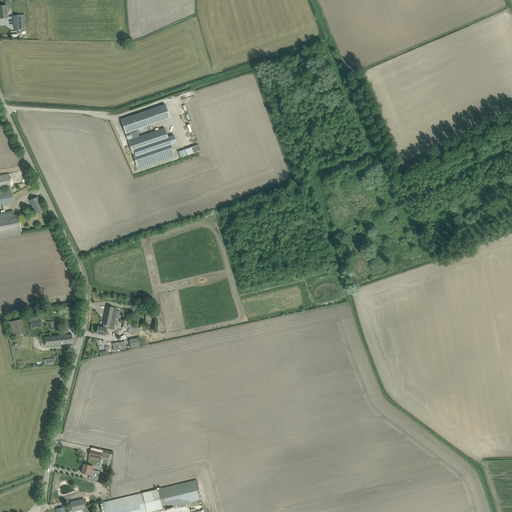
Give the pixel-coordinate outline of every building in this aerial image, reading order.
[(15,27),(17,27),(17,31),(22,30),(22,27),(21,15),(14,16),(15,27)] [(153,109),(121,120),(122,124),(125,133),(137,167),(174,154),(170,145),(176,143),(173,135),(168,137),(165,128),(132,139),(130,132),(157,122),(170,118),(169,115),(167,108),(166,107),(165,104),(153,109)] [(179,157),(199,150),(197,144),(177,151),(179,157)] [(9,174),(4,174),(0,175),(0,204),(2,204),(4,204),(14,202),(12,190),(9,174)] [(37,197),(33,199),(30,200),(36,214),(43,210),(37,197)] [(0,237),(22,234),(22,233),(22,232),(18,214),(14,215),(13,211),(5,212),(1,213),(0,213),(0,237)] [(107,306),(104,320),(115,322),(115,321),(116,315),(115,315),(117,308),(112,307),(107,306)] [(127,316),(126,321),(131,322),(131,321),(134,321),(135,317),(136,317),(137,312),(133,311),(133,312),(129,312),(129,316),(127,316)] [(40,315),(29,317),(31,328),(42,325),(41,318),(40,315)] [(8,322),(11,336),(25,333),(22,319),(8,322)] [(123,323),(123,327),(126,327),(127,321),(124,321),(124,320),(120,319),(119,322),(123,323)] [(98,326),(97,333),(105,335),(107,335),(107,332),(106,332),(107,328),(108,329),(109,326),(114,327),(115,322),(104,320),(103,324),(104,324),(103,327),(98,326)] [(130,322),(127,326),(129,328),(132,330),(135,326),(130,322)] [(49,336),(44,337),(45,346),(68,344),(73,343),(72,334),(67,335),(49,336)] [(139,338),(129,340),(131,348),(141,346),(139,338)] [(90,450),(89,456),(101,459),(102,457),(104,458),(109,459),(110,454),(103,452),(103,453),(102,453),(91,450),(90,450)] [(91,466),(90,466),(84,464),(81,473),(90,475),(89,478),(97,480),(98,477),(99,475),(100,472),(90,469),(91,466)] [(105,502),(102,503),(104,511),(148,511),(156,510),(162,509),(165,508),(182,504),(201,499),(196,480),(177,484),(160,489),(159,489),(157,489),(151,491),(110,501),(105,502)] [(84,499),(75,501),(70,502),(73,511),(86,508),(84,499)]
